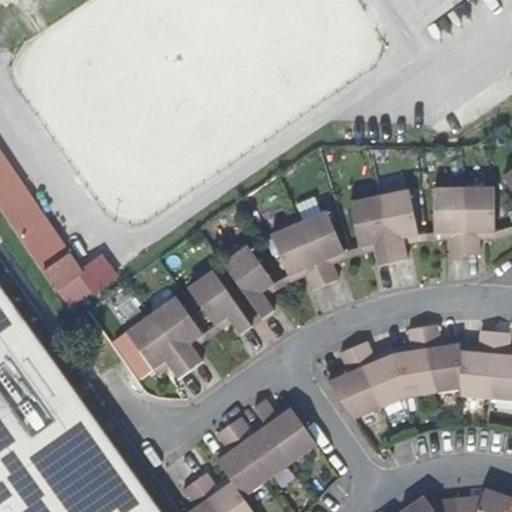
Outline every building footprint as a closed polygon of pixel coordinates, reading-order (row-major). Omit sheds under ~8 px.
[(440,21),(425,0),(399,0),(423,33),(440,21)] [(433,0),(441,11),(457,0),(433,0)] [(48,221),(0,150),(0,159),(44,224),(48,221)] [(0,208),(57,292),(83,274),(48,221),(44,224),(0,159),(0,208)] [(511,166),(502,174),(511,188),(511,166)] [(495,233),(494,188),(465,189),(466,255),(480,255),(480,239),(480,233),(495,233)] [(466,255),(465,189),(435,189),(436,234),(451,234),(451,240),(451,255),(466,255)] [(418,235),(409,191),(380,198),(394,263),(409,260),(405,245),(404,239),(418,235)] [(394,263),(380,198),(350,204),(360,248),(375,245),(376,251),(380,266),(394,263)] [(319,201),(299,204),(302,218),(322,214),(319,201)] [(345,253),(327,212),(299,224),(326,285),(339,279),(333,265),(331,259),(345,253)] [(495,239),(511,227),(511,221),(495,233),(495,239)] [(326,285),(299,224),(272,236),(289,276),(303,270),(305,276),(312,291),(326,285)] [(428,240),(427,234),(418,235),(404,239),(405,245),(428,240)] [(353,256),(376,251),(375,245),(360,248),(351,250),(353,256)] [(275,284),(248,247),(224,264),(259,314),(263,319),(274,311),(266,299),(262,294),(275,284)] [(333,265),(353,256),(351,250),(345,253),(331,259),(333,265)] [(69,310),(118,276),(106,259),(83,274),(57,292),(69,310)] [(285,285),(305,276),(303,270),(289,276),(282,279),(285,285)] [(249,321),(213,271),(189,289),(216,326),(228,318),(231,323),(240,335),(253,326),(249,321)] [(266,299),(285,285),(282,279),(275,284),(262,294),(266,299)] [(160,511),(79,398),(0,287),(0,511),(160,511)] [(203,336),(176,298),(152,315),(192,370),(204,362),(194,349),(191,344),(203,336)] [(253,326),(263,319),(259,314),(249,321),(253,326)] [(192,370),(152,315),(127,333),(154,370),(166,362),(170,366),(179,379),(192,370)] [(213,336),(231,323),(228,318),(216,326),(209,331),(213,336)] [(461,352),(460,345),(441,348),(440,342),(437,326),(423,328),(434,393),(462,389),(461,352)] [(434,393),(423,328),(409,330),(412,346),(413,352),(394,355),(406,398),(434,393)] [(194,349),(213,336),(209,331),(203,336),(191,344),(194,349)] [(491,399),(496,333),(482,332),(481,347),(480,354),(461,352),(462,389),(462,397),(491,399)] [(511,401),(511,356),(509,357),(510,350),(511,334),(496,333),(491,399),(511,401)] [(460,345),(460,339),(440,342),(441,348),(460,345)] [(406,398),(394,355),(377,363),(375,357),(369,342),(355,348),(380,409),(406,398)] [(480,354),(481,347),(460,345),(461,352),(480,354)] [(413,352),(412,346),(392,349),(394,355),(413,352)] [(380,409),(355,348),(341,353),(347,368),(350,374),(328,383),(354,420),(380,409)] [(394,355),(392,349),(375,357),(377,363),(394,355)] [(158,375),(170,366),(166,362),(154,370),(158,375)] [(328,383),(350,374),(347,368),(324,377),(328,383)] [(317,445),(292,409),(279,418),(276,414),(266,400),(254,409),(263,422),(267,427),(293,463),(317,445)] [(279,418),(292,409),(288,404),(276,414),(279,418)] [(391,426),(404,422),(399,404),(385,408),(391,426)] [(293,463),(267,427),(255,436),(251,431),(242,418),(230,426),(268,480),(293,463)] [(255,436),(267,427),(263,422),(251,431),(255,436)] [(268,480),(230,426),(218,435),(227,448),(231,453),(218,462),(229,478),(233,482),(243,498),(268,480)] [(218,462),(231,453),(227,448),(214,457),(218,462)] [(253,511),(243,498),(233,482),(220,492),(217,487),(207,474),(195,482),(216,511),(253,511)] [(220,492),(233,482),(229,478),(217,487),(220,492)] [(216,511),(195,482),(183,491),(193,504),(196,509),(191,511),(216,511)] [(508,511),(511,502),(511,498),(493,492),(487,489),(484,496),(457,499),(458,511),(508,511)] [(458,511),(457,499),(429,503),(425,496),(417,502),(402,511),(458,511)]
